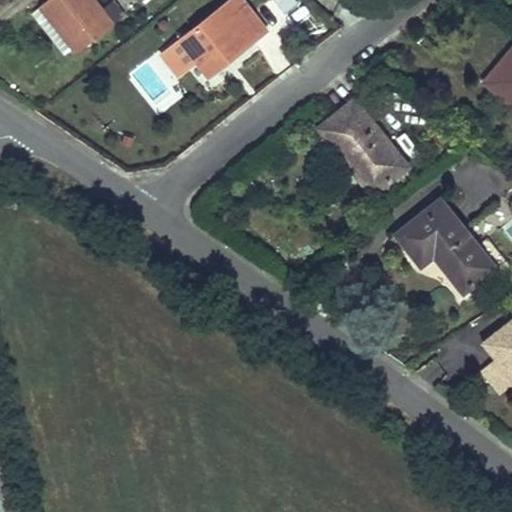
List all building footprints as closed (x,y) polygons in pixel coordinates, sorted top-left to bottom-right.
[(100,11),(89,0),(54,0),(39,14),(69,50),(76,57),(112,26),(100,11)] [(244,0),(228,0),(160,54),(180,79),(198,64),(209,78),(268,31),(244,0)] [(273,0),(265,0),(256,3),(261,18),(278,12),(273,0)] [(274,0),(285,12),(297,2),(296,0),(274,0)] [(100,11),(112,26),(121,18),(109,3),(100,11)] [(69,50),(39,14),(27,22),(58,59),(69,50)] [(511,48),(507,45),(480,80),(511,105),(511,48)] [(407,166),(353,100),(319,127),(372,193),(407,166)] [(496,267),(440,198),(396,233),(425,267),(437,257),(464,290),(496,267)] [(511,314),(483,339),(495,353),(511,372),(511,388),(511,389),(511,314)] [(511,372),(495,353),(480,365),(501,389),(511,378),(511,372)]
